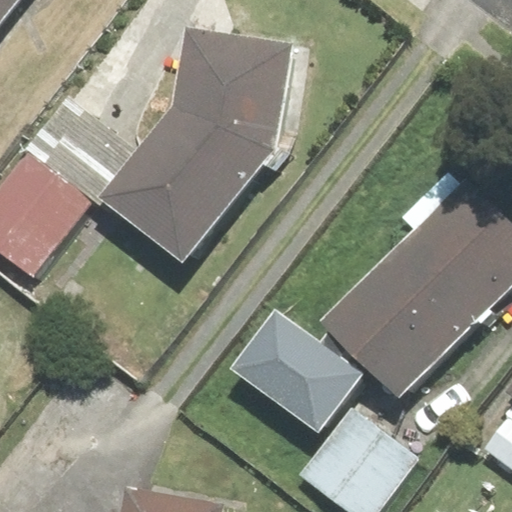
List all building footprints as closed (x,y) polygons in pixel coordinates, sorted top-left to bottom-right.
[(0,0),(0,53),(42,0),(0,0)] [(210,271),(301,154),(316,46),(208,30),(196,111),(123,204),(210,271)] [(511,206),(488,183),(344,327),(421,403),(511,312),(511,206)] [(303,316),(258,377),(343,440),(316,477),(364,511),(398,511),(435,464),(371,417),(395,384),(303,316)] [(239,511),(240,509),(141,493),(138,511),(239,511)]
